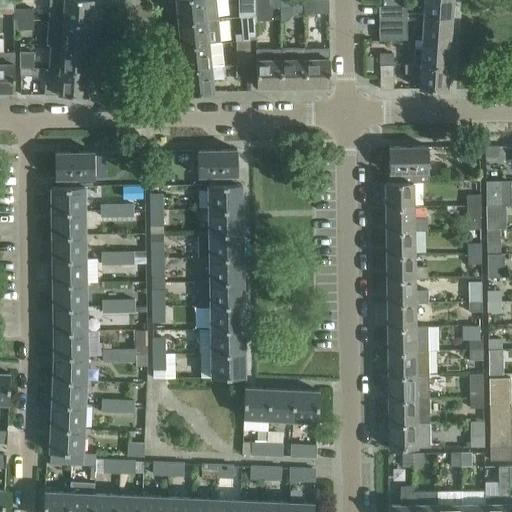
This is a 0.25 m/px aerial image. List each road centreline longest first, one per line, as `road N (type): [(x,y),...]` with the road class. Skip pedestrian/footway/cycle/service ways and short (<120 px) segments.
road 1 (residential): [(353,511),(348,113)]
road 2 (residential): [(25,511),(24,118)]
road 3 (residential): [(24,118),(348,113)]
road 4 (residential): [(348,113),(511,111)]
